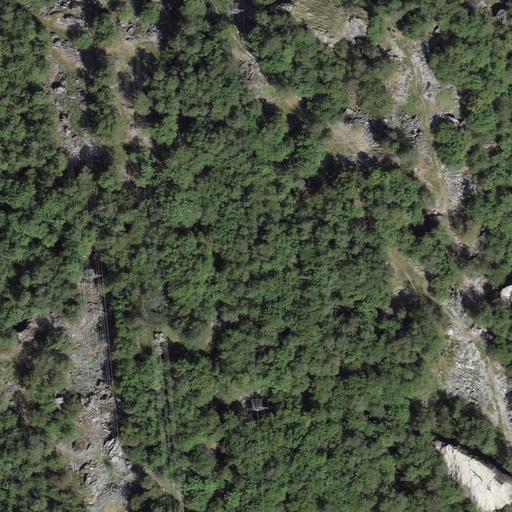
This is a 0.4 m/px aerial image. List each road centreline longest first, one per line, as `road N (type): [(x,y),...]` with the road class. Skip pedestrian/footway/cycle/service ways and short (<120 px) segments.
road 1 (track): [(371,0),(412,55),(473,315),(467,333)]
road 2 (track): [(152,326),(197,355),(227,452),(199,511)]
road 3 (track): [(215,0),(240,47),(272,70),(295,121)]
